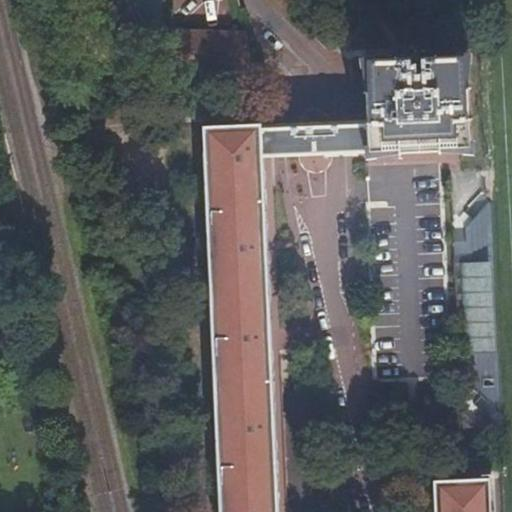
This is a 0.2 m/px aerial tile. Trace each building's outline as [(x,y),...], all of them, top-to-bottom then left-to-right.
[(245,73),(246,44),(244,35),(223,35),(170,35),(169,71),(245,73)] [(368,125),(369,152),(470,148),(466,57),(421,59),(422,68),(410,69),(409,59),(365,61),(368,125)] [(269,349),(261,157),(260,129),(260,124),(204,126),(220,511),(287,511),(280,349),(269,349)] [(282,128),(260,129),(261,157),(283,156),(291,155),(336,153),(351,153),(369,152),(368,125),(351,125),(334,126),(290,128),(282,128)] [(496,441),(483,170),(449,171),(460,442),(496,441)] [(490,511),(489,481),(433,484),(433,511),(490,511)]
